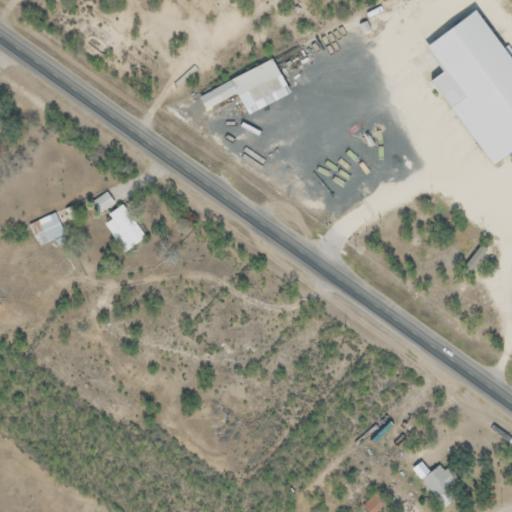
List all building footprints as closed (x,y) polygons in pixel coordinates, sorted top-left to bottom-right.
[(209,22),(183,0),(170,0),(204,28),(209,22)] [(424,45),(459,98),(448,105),(488,165),(511,148),(511,64),(475,10),(424,45)] [(147,60),(133,50),(123,66),(137,75),(147,60)] [(196,95),(203,111),(279,77),(272,61),(196,95)] [(124,252),(145,237),(122,206),(101,221),(124,252)] [(443,226),(443,210),(419,210),(419,226),(443,226)] [(39,248),(65,235),(54,213),(28,226),(39,248)] [(473,246),(466,240),(446,266),(427,250),(421,257),(446,278),(473,246)] [(441,509),(462,495),(441,465),(427,474),(420,464),(413,469),(441,509)] [(366,511),(376,511),(385,502),(374,493),(361,507),(366,511)]
